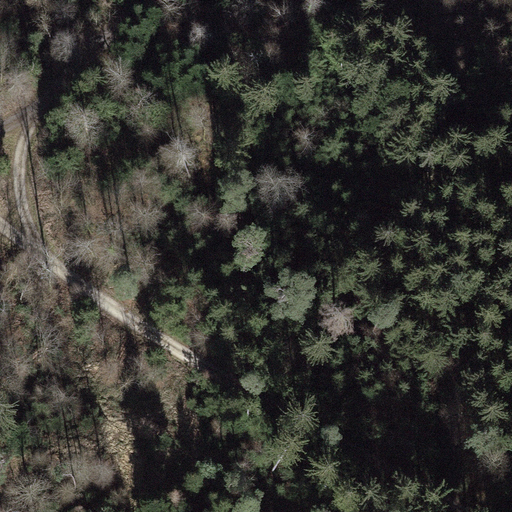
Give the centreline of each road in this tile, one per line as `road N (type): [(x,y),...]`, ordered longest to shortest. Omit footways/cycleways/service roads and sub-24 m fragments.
road 1 (track): [(459,511),(219,372),(0,222)]
road 2 (track): [(0,129),(21,126),(145,0)]
road 3 (track): [(38,245),(20,187),(21,126)]
